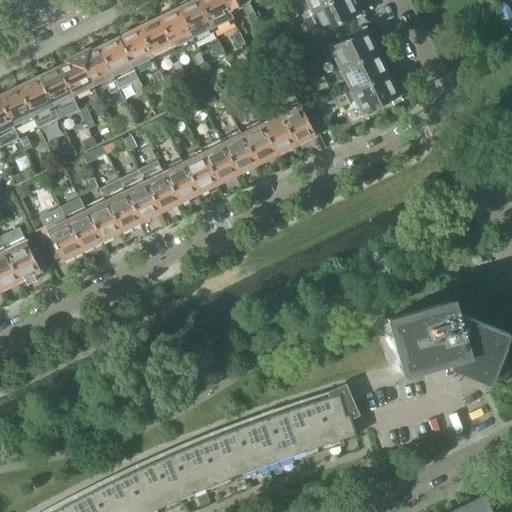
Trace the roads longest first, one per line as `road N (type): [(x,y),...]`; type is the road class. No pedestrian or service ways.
road 1 (residential): [(0,333),(448,116)]
road 2 (residential): [(365,511),(511,435)]
road 3 (residential): [(511,250),(448,116)]
road 4 (residential): [(448,116),(394,0)]
